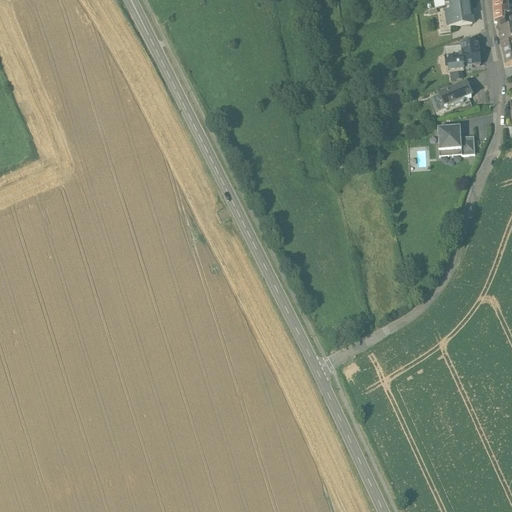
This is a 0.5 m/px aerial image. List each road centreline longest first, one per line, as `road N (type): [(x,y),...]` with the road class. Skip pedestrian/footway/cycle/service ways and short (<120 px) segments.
road 1 (residential): [(314,367),(412,313),(441,280),(495,145),(488,0)]
road 2 (tertiary): [(314,367),(130,0)]
road 3 (tertiary): [(380,511),(314,367)]
